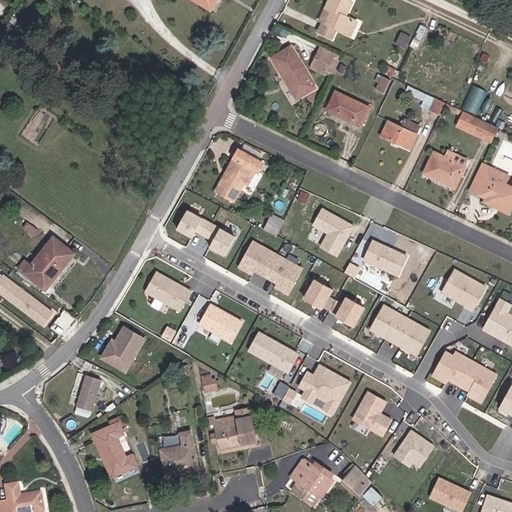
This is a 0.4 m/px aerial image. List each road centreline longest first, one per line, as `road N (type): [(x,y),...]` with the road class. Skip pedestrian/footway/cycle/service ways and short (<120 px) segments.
road 1 (residential): [(145,235),(427,393),(485,456),(511,466)]
road 2 (residential): [(511,252),(213,114)]
road 3 (unknown): [(404,185),(470,87),(492,25),(511,35)]
road 4 (residential): [(21,389),(67,350),(145,235)]
road 5 (residential): [(21,389),(54,431),(89,511)]
road 6 (residential): [(145,235),(213,114)]
road 7 (residential): [(213,114),(274,0)]
